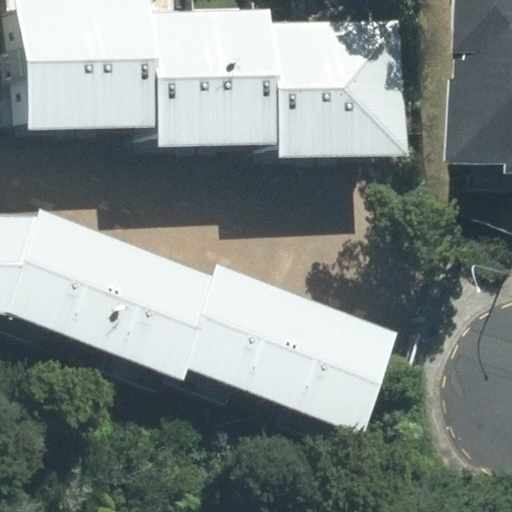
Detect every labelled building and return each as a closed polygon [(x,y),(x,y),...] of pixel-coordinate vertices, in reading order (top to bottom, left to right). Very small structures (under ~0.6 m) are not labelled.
[(511,0),(461,0),(457,183),(511,184),(511,0)] [(152,4),(89,7),(94,124),(158,121),(153,18),(152,4)] [(89,7),(21,10),(26,127),(94,124),(89,7)] [(221,141),(278,138),(273,25),(272,13),(215,15),(221,141)] [(153,18),(158,121),(159,144),(221,141),(215,15),(153,18)] [(342,153),(404,150),(399,21),(337,24),(342,153)] [(273,25),(278,138),(278,156),(342,153),(337,24),(273,25)] [(94,343),(129,248),(42,217),(40,222),(8,311),(94,343)] [(0,310),(8,311),(40,222),(0,220),(0,310)] [(186,362),(216,281),(129,248),(94,343),(181,375),(186,362)] [(272,395),(308,301),(222,266),(216,281),(186,362),(272,395)] [(272,395),(361,430),(397,336),(308,301),(272,395)]
